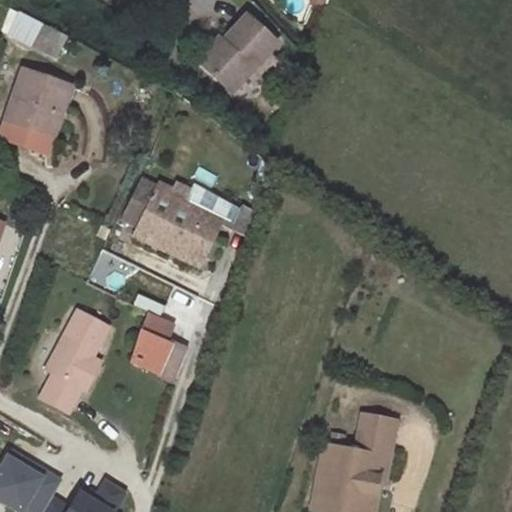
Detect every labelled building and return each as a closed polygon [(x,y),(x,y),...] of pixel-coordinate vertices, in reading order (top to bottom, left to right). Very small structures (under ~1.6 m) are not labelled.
[(64,34),(19,13),(9,33),(54,57),(64,34)] [(275,41),(244,14),(200,62),(232,89),(275,41)] [(184,69),(151,54),(147,63),(179,78),(184,69)] [(69,86),(22,70),(5,121),(43,134),(54,102),(62,105),(69,86)] [(66,106),(62,105),(54,102),(43,134),(55,138),(66,106)] [(43,134),(5,121),(0,136),(50,153),(55,138),(43,134)] [(231,227),(240,209),(192,187),(185,202),(140,181),(124,216),(139,223),(202,255),(219,221),(231,227)] [(243,234),(251,212),(241,206),(240,209),(231,227),(243,234)] [(202,255),(139,223),(134,235),(198,264),(202,255)] [(109,226),(103,224),(99,230),(106,233),(109,226)] [(107,327),(75,311),(45,369),(52,373),(40,396),(69,411),(80,387),(85,390),(95,371),(86,366),(91,357),(107,327)] [(155,319),(145,314),(130,361),(171,380),(182,350),(164,342),(149,335),(155,319)] [(149,335),(164,342),(171,324),(155,319),(149,335)] [(100,361),(91,357),(86,366),(95,371),(100,361)] [(325,449),(317,497),(370,506),(375,480),(383,481),(392,423),(363,418),(357,454),(325,449)] [(0,499),(19,511),(42,511),(51,497),(61,481),(44,470),(41,476),(28,468),(31,463),(11,451),(0,470),(0,499)] [(41,476),(44,470),(31,463),(28,468),(41,476)] [(68,508),(51,497),(42,511),(111,511),(125,490),(106,478),(96,495),(93,500),(85,495),(78,491),(68,508)] [(93,500),(96,495),(88,490),(85,495),(93,500)] [(317,497),(315,509),(332,511),(369,511),(370,506),(317,497)]
